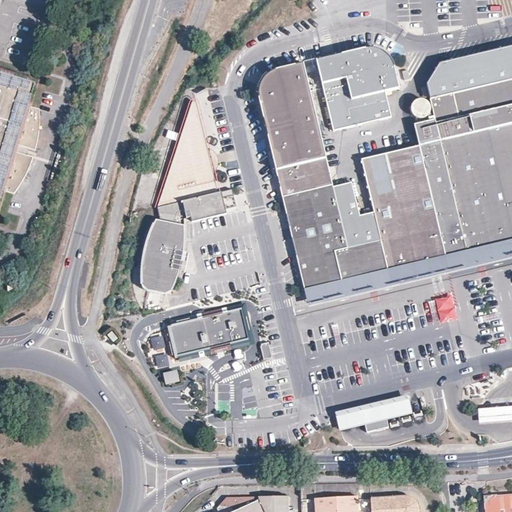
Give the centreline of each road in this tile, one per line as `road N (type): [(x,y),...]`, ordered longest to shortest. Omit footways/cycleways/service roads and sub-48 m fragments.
road 1 (unclassified): [(511,25),(431,42),(375,24),(350,27),(256,52),(241,68),(231,89),(237,124),(313,406)]
road 2 (secondary): [(149,0),(73,272)]
road 3 (tertiary): [(501,457),(268,462)]
road 4 (unclassified): [(511,360),(313,406)]
road 5 (unknown): [(305,38),(328,137),(397,127)]
road 6 (tertiary): [(268,462),(160,461),(129,441)]
road 7 (tertiary): [(140,511),(198,474),(268,462)]
